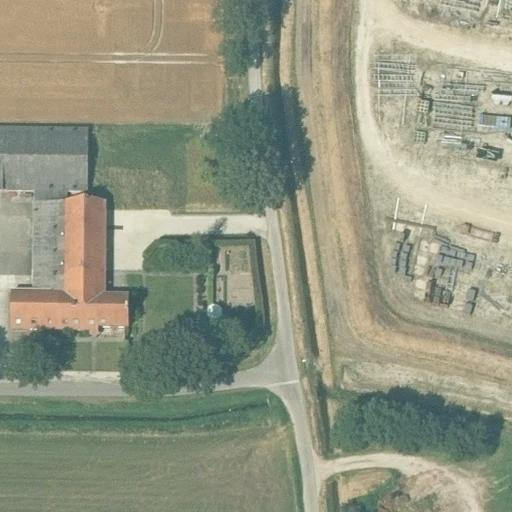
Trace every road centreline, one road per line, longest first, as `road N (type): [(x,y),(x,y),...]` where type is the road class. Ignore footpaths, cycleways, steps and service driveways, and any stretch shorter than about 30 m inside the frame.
road 1 (unclassified): [(293,374),(254,90),(254,0)]
road 2 (unclassified): [(293,374),(177,390),(0,392)]
road 3 (track): [(372,0),(372,38),(511,69)]
road 4 (track): [(511,401),(355,364)]
road 5 (unclassified): [(312,511),(293,374)]
